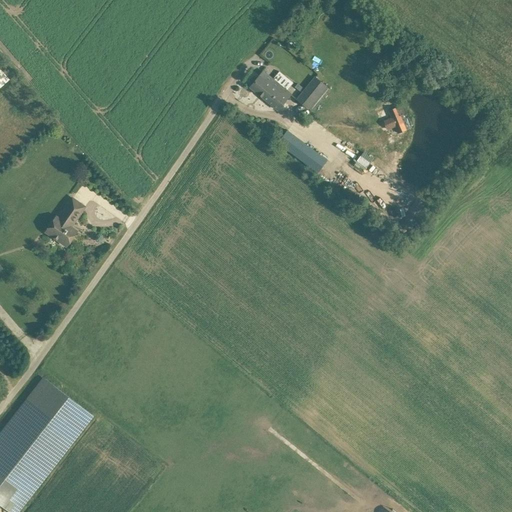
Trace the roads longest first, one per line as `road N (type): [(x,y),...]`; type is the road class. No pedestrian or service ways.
road 1 (track): [(511,134),(272,429),(364,508),(358,511)]
road 2 (unclassified): [(0,409),(212,111)]
